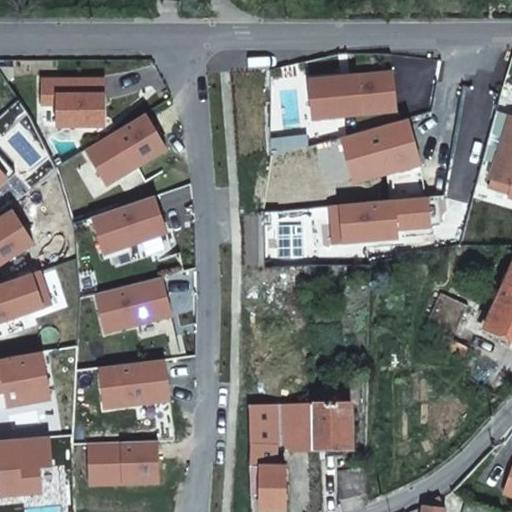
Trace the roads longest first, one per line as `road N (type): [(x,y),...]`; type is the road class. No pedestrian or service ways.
road 1 (residential): [(172,33),(198,136),(208,266),(210,408),(192,511)]
road 2 (residential): [(511,32),(172,33)]
road 3 (residential): [(365,511),(438,481),(511,403)]
road 4 (residential): [(172,33),(0,32)]
